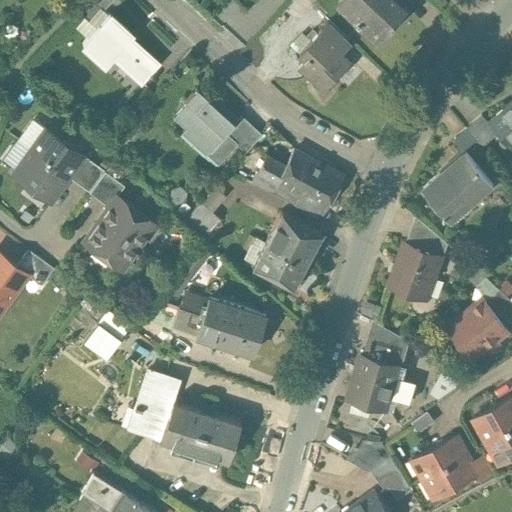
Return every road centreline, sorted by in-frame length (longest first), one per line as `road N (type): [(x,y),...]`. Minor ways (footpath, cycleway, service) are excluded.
road 1 (residential): [(388,166),(274,511)]
road 2 (residential): [(161,0),(277,108),(388,166)]
road 3 (residential): [(504,12),(420,107),(388,166)]
